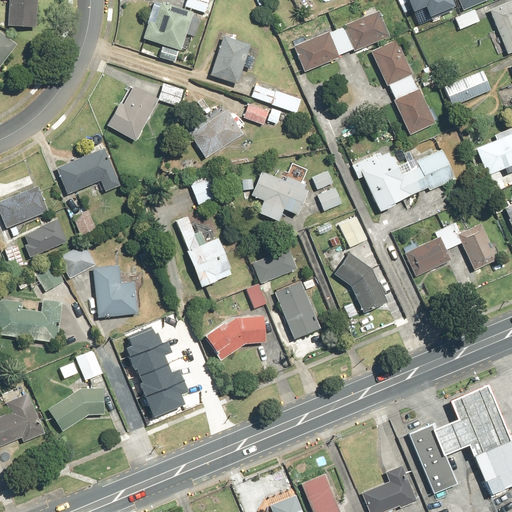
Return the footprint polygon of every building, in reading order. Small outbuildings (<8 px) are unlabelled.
[(34,28),(36,0),(8,0),(7,26),(34,28)] [(209,0),(186,0),(185,6),(206,14),(209,0)] [(406,0),(411,10),(423,5),(427,13),(453,2),(451,0),(406,0)] [(458,0),(463,11),(488,0),(458,0)] [(511,2),(489,11),(506,54),(511,52),(511,2)] [(180,51),(192,13),(160,3),(154,24),(146,21),(141,38),(180,51)] [(455,17),(459,29),(479,21),(475,10),(455,17)] [(379,12),(343,27),(353,52),(389,38),(379,12)] [(0,66),(16,46),(0,33),(0,66)] [(329,33),(293,47),(303,73),(339,58),(329,33)] [(250,47),(222,37),(209,76),(237,85),(250,47)] [(395,41),(370,53),(386,88),(412,76),(395,41)] [(482,71),(444,87),(451,106),(490,91),(482,71)] [(163,83),(158,99),(178,105),(183,90),(163,83)] [(302,100),(276,90),(275,92),(255,84),(250,96),(296,114),(302,100)] [(134,143),(158,101),(133,87),(122,106),(118,103),(105,127),(134,143)] [(419,90),(393,102),(409,136),(435,125),(419,90)] [(268,111),(248,103),(243,117),(263,125),(268,111)] [(282,112),(272,108),(267,120),(276,125),(282,112)] [(204,160),(242,135),(226,110),(188,135),(204,160)] [(511,166),(511,133),(474,149),(485,177),(511,166)] [(102,149),(56,169),(67,195),(99,181),(104,193),(118,187),(102,149)] [(388,149),(351,166),(357,180),(362,178),(379,214),(455,181),(441,150),(415,161),(418,168),(400,176),(388,149)] [(306,192),(260,172),(249,197),(262,203),(256,216),(276,225),(282,211),(295,217),(306,192)] [(328,172),(312,178),(317,190),(332,183),(328,172)] [(213,185),(193,191),(198,206),(217,200),(213,185)] [(0,201),(0,217),(5,229),(46,212),(36,187),(0,201)] [(335,188),(317,195),(324,211),(341,203),(335,188)] [(88,210),(72,216),(80,236),(96,229),(88,210)] [(356,216),(338,225),(349,247),(367,238),(356,216)] [(187,218),(175,223),(201,289),(232,277),(217,239),(205,244),(200,231),(193,234),(187,218)] [(24,244),(29,255),(66,239),(58,220),(24,235),(27,242),(24,244)] [(481,224),(457,235),(474,272),(498,262),(481,224)] [(438,238),(403,254),(414,278),(450,262),(438,238)] [(84,241),(59,255),(69,274),(95,261),(84,241)] [(253,258),(261,280),(300,266),(292,244),(253,258)] [(17,245),(4,249),(11,269),(24,265),(17,245)] [(334,275),(350,285),(363,314),(386,303),(371,270),(348,254),(334,275)] [(52,259),(15,280),(20,289),(30,283),(32,287),(40,283),(45,292),(65,281),(52,259)] [(118,266),(91,269),(97,319),(136,315),(133,283),(120,284),(118,266)] [(319,329),(300,283),(274,293),(284,318),(276,322),(285,343),(319,329)] [(255,286),(245,290),(253,308),(263,304),(255,286)] [(0,298),(0,335),(55,343),(61,303),(41,301),(39,313),(20,310),(21,302),(0,298)] [(177,315),(159,322),(167,341),(185,334),(177,315)] [(235,319),(203,339),(217,362),(244,346),(265,343),(263,318),(235,319)] [(121,343),(148,416),(179,405),(174,392),(183,389),(176,371),(169,374),(162,354),(168,351),(157,323),(125,335),(127,341),(121,343)] [(94,350),(76,358),(85,380),(103,372),(94,350)] [(73,363),(59,368),(64,378),(77,372),(73,363)] [(511,439),(505,442),(481,387),(450,400),(457,417),(433,428),(444,453),(463,445),(486,497),(511,485),(511,439)] [(78,389),(46,410),(61,433),(88,416),(103,416),(102,389),(78,389)] [(10,415),(0,418),(0,445),(20,438),(21,443),(42,435),(26,394),(5,402),(10,415)] [(430,421),(408,431),(433,490),(456,480),(444,453),(433,428),(430,421)] [(361,494),(367,511),(386,511),(398,507),(399,511),(417,504),(402,467),(385,473),(388,483),(361,494)] [(340,511),(324,474),(299,484),(310,511),(340,511)] [(301,511),(295,497),(269,507),(270,511),(301,511)]
